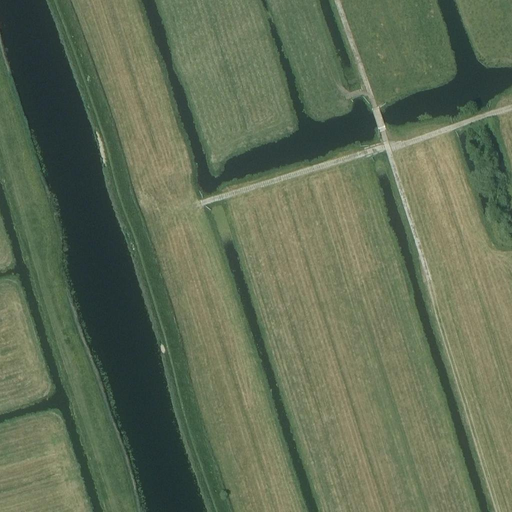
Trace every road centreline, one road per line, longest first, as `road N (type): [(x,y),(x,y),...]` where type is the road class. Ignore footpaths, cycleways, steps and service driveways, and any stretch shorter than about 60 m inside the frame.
road 1 (track): [(498,511),(336,0)]
road 2 (track): [(199,203),(511,108)]
